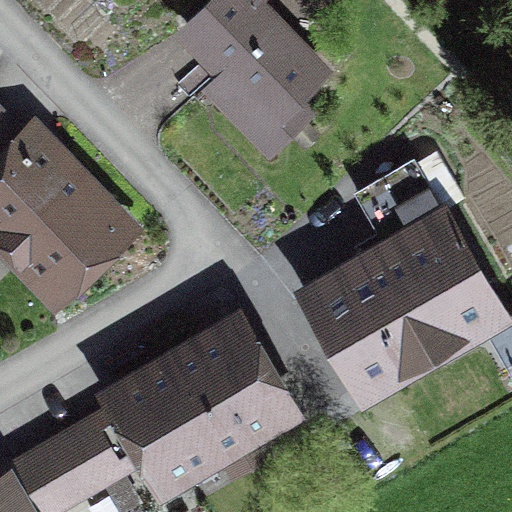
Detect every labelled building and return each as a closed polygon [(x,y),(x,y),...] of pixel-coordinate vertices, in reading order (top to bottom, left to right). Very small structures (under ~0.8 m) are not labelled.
[(212,0),(187,24),(274,115),(319,72),(254,6),(259,0),(212,0)] [(30,141),(0,110),(0,225),(55,283),(117,225),(33,138),(30,141)] [(503,312),(412,158),(360,188),(389,238),(304,287),(364,392),(503,312)] [(288,287),(370,246),(347,198),(264,240),(288,287)] [(120,399),(59,435),(89,487),(151,451),(166,477),(217,447),(232,474),(269,453),(253,426),(285,407),(234,321),(115,390),(120,399)] [(45,511),(89,487),(59,435),(11,463),(16,471),(0,480),(0,511),(45,511)]
